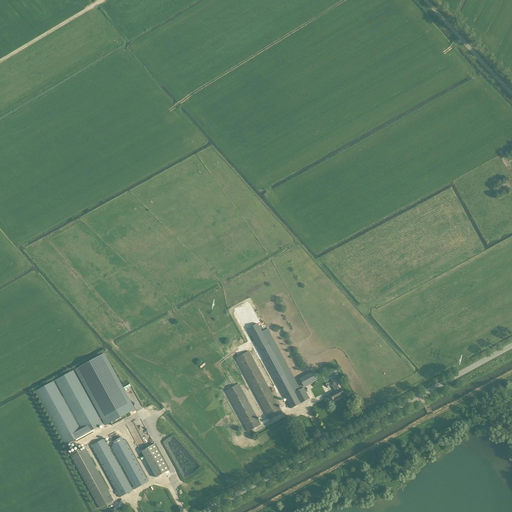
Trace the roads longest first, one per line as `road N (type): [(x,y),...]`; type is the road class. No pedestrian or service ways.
road 1 (tertiary): [(196,511),(511,344)]
road 2 (track): [(511,373),(253,511)]
road 3 (unclassified): [(511,94),(424,0)]
